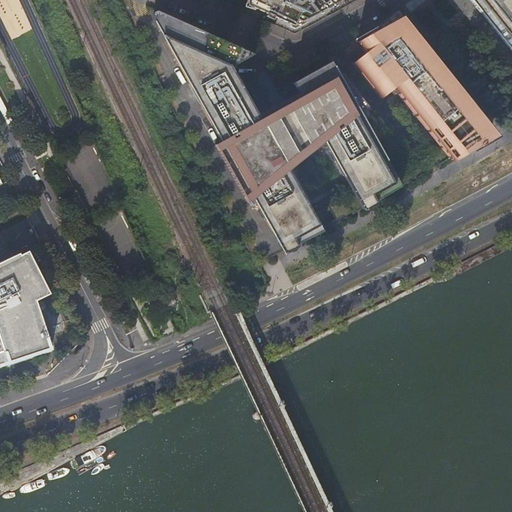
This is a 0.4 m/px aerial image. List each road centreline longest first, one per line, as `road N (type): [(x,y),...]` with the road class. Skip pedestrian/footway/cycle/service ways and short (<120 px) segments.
road 1 (primary): [(0,450),(346,303),(511,219)]
road 2 (primary): [(511,187),(226,331)]
road 3 (residential): [(388,0),(293,49),(175,0)]
road 4 (residential): [(102,331),(0,125)]
road 5 (primary): [(226,331),(65,396)]
road 6 (residential): [(226,331),(141,356),(126,354),(102,331)]
